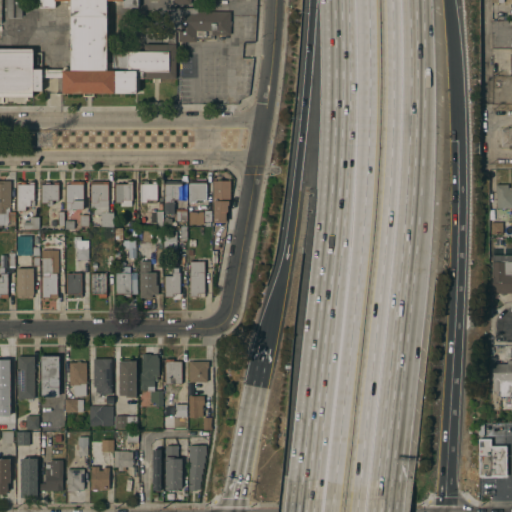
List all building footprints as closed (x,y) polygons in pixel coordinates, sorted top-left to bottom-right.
[(210,35),(210,31),(204,31),(204,37),(195,37),(195,42),(177,42),(177,32),(173,32),(174,79),(134,79),(135,93),(92,94),(92,96),(83,97),(83,93),(61,94),(60,78),(40,78),(40,91),(31,91),(31,97),(0,97),(0,49),(31,49),(31,70),(40,69),(40,71),(62,70),(62,68),(69,68),(69,1),(53,1),(53,8),(38,8),(38,0),(136,0),(137,7),(121,8),(121,1),(105,1),(105,64),(111,64),(111,54),(124,54),(124,51),(126,51),(126,52),(143,52),(143,45),(167,45),(166,9),(196,8),(196,12),(229,12),(229,35),(213,35),(213,39),(206,39),(206,35),(210,35)] [(20,0),(20,18),(5,18),(5,0),(20,0)] [(3,226),(0,226),(0,181),(9,182),(9,208),(6,208),(4,210),(4,214),(3,214),(3,222),(3,226)] [(107,213),(112,213),(112,227),(100,226),(100,215),(93,215),(93,207),(90,207),(89,181),(106,181),(107,207),(107,213)] [(156,200),(155,200),(155,203),(139,203),(139,184),(143,184),(143,181),(147,181),(147,184),(151,184),(151,182),(156,182),(156,200)] [(181,200),(170,200),(170,202),(173,202),(173,214),(163,214),(163,181),(181,181),(181,200)] [(229,204),(227,204),(228,206),(226,206),(226,213),(224,213),(224,223),(212,223),(211,182),(228,181),(229,204)] [(57,201),(46,201),(46,204),(40,204),(40,185),(44,185),(44,182),(48,182),(48,185),(52,185),(52,182),(57,182),(57,201)] [(82,210),(69,210),(64,210),(64,185),(69,185),(69,182),(82,182),(82,210)] [(130,201),(130,207),(119,207),(119,205),(116,205),(116,204),(113,204),(114,185),(118,185),(118,182),(121,182),(121,185),(126,185),(126,182),(131,182),(130,201)] [(204,201),(200,201),(200,203),(187,203),(187,182),(204,182),(204,201)] [(32,207),(24,207),(24,212),(15,212),(15,185),(19,185),(19,183),(24,183),(24,185),(28,185),(28,183),(32,183),(32,207)] [(511,201),(496,202),(496,192),(495,192),(495,184),(508,184),(508,187),(511,187),(511,201)] [(187,225),(185,225),(185,221),(175,221),(175,210),(185,210),(185,216),(187,216),(187,225)] [(150,223),(150,212),(156,212),(156,211),(162,211),(162,227),(155,227),(155,223),(150,223)] [(188,216),(188,212),(201,212),(201,223),(191,223),(191,225),(187,225),(187,216),(188,216)] [(87,226),(78,226),(78,216),(87,216),(87,221),(87,226)] [(38,226),(38,229),(22,229),(22,226),(22,223),(28,223),(28,221),(28,218),(37,217),(38,221),(38,226)] [(501,223),(489,222),(489,234),(500,235),(501,223)] [(175,250),(162,250),(162,232),(175,232),(175,250)] [(75,261),(75,241),(86,241),(86,261),(75,261)] [(56,274),(55,274),(56,295),(56,299),(48,299),(48,298),(41,298),(40,250),(50,250),(50,251),(56,251),(56,274)] [(511,299),(492,299),(492,274),(491,274),(491,261),(496,261),(496,258),(502,258),(502,254),(511,254),(511,299)] [(203,298),(198,298),(194,298),(194,299),(190,299),(190,298),(188,298),(188,296),(188,295),(188,293),(188,292),(188,288),(187,288),(187,286),(188,286),(188,281),(187,281),(187,279),(188,279),(188,275),(187,275),(187,274),(188,274),(188,270),(187,270),(187,265),(188,265),(188,262),(203,262),(203,298)] [(146,266),(146,267),(154,267),(154,286),(155,286),(155,295),(150,295),(150,298),(139,298),(139,266),(146,266)] [(178,295),(171,295),(171,299),(169,299),(169,298),(164,298),(163,277),(171,277),(171,269),(177,268),(177,274),(178,273),(178,295)] [(15,269),(32,269),(32,296),(31,296),(31,298),(16,299),(16,296),(15,296),(15,269)] [(64,274),(79,274),(80,298),(73,298),(73,295),(65,296),(64,274)] [(89,274),(104,274),(104,298),(97,298),(97,295),(90,295),(89,274)] [(129,298),(122,298),(122,295),(114,295),(114,274),(129,274),(129,298)] [(134,398),(122,398),(122,392),(119,392),(119,377),(118,377),(118,360),(123,360),(123,355),(129,355),(129,360),(134,360),(134,398)] [(139,375),(140,375),(140,359),(141,359),(141,355),(148,355),(148,356),(155,356),(155,359),(157,359),(157,377),(155,377),(155,381),(152,381),(152,387),(145,387),(146,390),(139,390),(139,375)] [(16,357),(33,357),(33,370),(34,370),(34,373),(33,373),(33,399),(16,400),(16,357)] [(57,357),(57,397),(40,398),(39,357),(57,357)] [(92,359),(110,359),(110,395),(101,395),(101,393),(94,393),(94,387),(92,387),(92,359)] [(180,362),(180,384),(164,384),(164,360),(172,360),(172,362),(180,362)] [(511,396),(508,396),(508,398),(502,397),(502,396),(499,396),(499,391),(491,391),(491,363),(507,363),(507,360),(511,360),(511,396)] [(75,363),(75,362),(79,362),(79,363),(85,363),(85,396),(71,396),(71,385),(68,385),(68,363),(75,363)] [(188,362),(207,362),(207,369),(205,369),(205,382),(188,383),(188,362)] [(148,392),(160,391),(160,407),(154,407),(154,403),(149,403),(148,392)] [(187,397),(202,397),(202,405),(201,405),(201,418),(187,418),(187,397)] [(83,400),(83,413),(64,413),(64,400),(83,400)] [(174,405),(185,405),(185,418),(174,418),(174,405)] [(89,406),(112,406),(112,426),(89,426),(89,406)] [(24,416),(36,416),(36,430),(24,430),(24,416)] [(126,416),(126,428),(113,428),(113,416),(126,416)] [(210,430),(202,430),(202,418),(210,418),(210,430)] [(15,445),(15,432),(28,431),(28,445),(15,445)] [(125,431),(137,432),(136,443),(125,443),(125,431)] [(0,432),(11,432),(11,444),(0,444),(0,432)] [(100,440),(112,440),(111,452),(100,452),(100,440)] [(85,445),(86,456),(77,456),(77,445),(85,445)] [(164,446),(176,446),(176,459),(180,459),(180,489),(176,489),(176,491),(163,491),(164,446)] [(187,446),(204,446),(204,456),(203,456),(203,463),(202,463),(202,469),(200,469),(200,474),(199,474),(199,482),(198,482),(198,491),(188,491),(187,446)] [(511,479),(509,480),(502,480),(502,477),(478,477),(479,447),(488,447),(488,446),(506,446),(506,454),(510,454),(511,454),(511,479)] [(151,450),(159,450),(159,491),(151,491),(151,450)] [(113,451),(127,451),(127,452),(130,452),(130,454),(131,454),(131,459),(132,459),(132,465),(131,465),(131,467),(124,467),(124,471),(117,471),(117,468),(113,468),(113,451)] [(36,458),(36,498),(19,498),(19,458),(36,458)] [(5,483),(6,493),(5,493),(5,495),(0,495),(0,459),(8,459),(8,483),(5,483)] [(39,484),(44,484),(44,465),(48,465),(48,460),(61,461),(61,491),(40,491),(38,491),(38,484),(39,484)] [(89,467),(97,467),(97,471),(102,471),(102,468),(108,468),(107,491),(96,490),(95,492),(91,491),(90,490),(89,490),(89,467)] [(66,483),(64,483),(64,481),(66,481),(66,470),(82,470),(82,490),(77,490),(77,491),(66,491),(66,483)]
